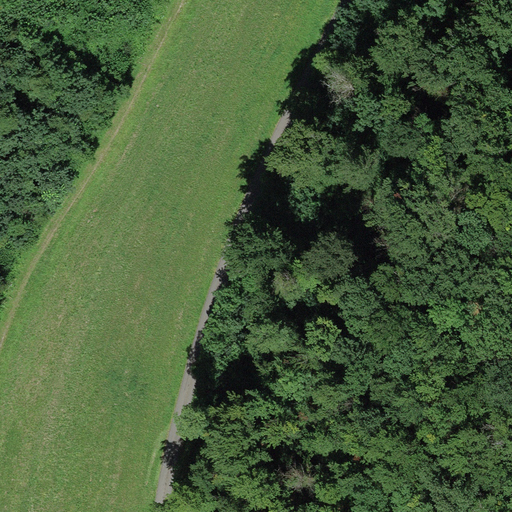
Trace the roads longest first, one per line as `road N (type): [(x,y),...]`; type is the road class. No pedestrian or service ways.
road 1 (unclassified): [(353,0),(252,190),(161,511)]
road 2 (track): [(178,0),(0,320)]
